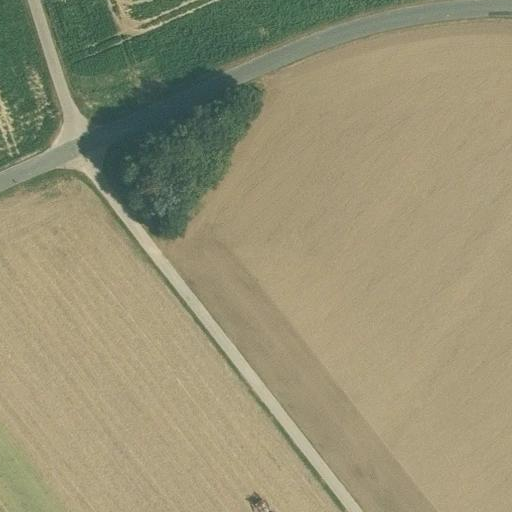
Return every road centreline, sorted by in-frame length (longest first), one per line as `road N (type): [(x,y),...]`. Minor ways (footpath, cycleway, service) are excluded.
road 1 (unclassified): [(511,8),(412,15),(343,32),(0,184)]
road 2 (track): [(358,511),(79,148)]
road 3 (track): [(33,0),(79,148)]
